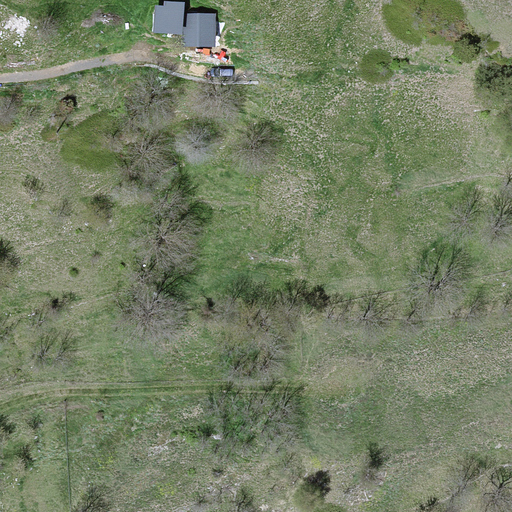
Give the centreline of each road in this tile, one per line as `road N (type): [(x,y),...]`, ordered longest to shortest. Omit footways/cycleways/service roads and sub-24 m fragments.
road 1 (track): [(304,388),(67,391),(0,405)]
road 2 (track): [(0,78),(147,55)]
